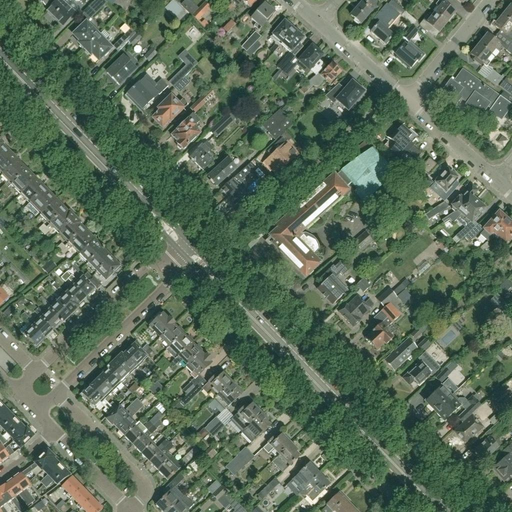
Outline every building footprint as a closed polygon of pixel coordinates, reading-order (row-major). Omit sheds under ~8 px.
[(57,0),(47,11),(63,27),(64,25),(63,24),(74,12),(75,13),(76,13),(75,12),(78,9),(71,2),(73,0),(57,0)] [(93,16),(106,3),(102,0),(96,0),(82,15),(83,16),(88,22),(93,16)] [(231,0),(230,1),(239,8),(244,3),(249,8),(255,0),(231,0)] [(360,25),(379,4),(374,0),(362,0),(357,6),(356,6),(357,7),(350,16),(355,20),(354,21),(358,25),(359,24),(360,25)] [(404,12),(391,1),(387,6),(400,17),(404,12)] [(455,14),(439,1),(435,5),(438,8),(434,13),(447,23),(452,16),(454,14),(455,14)] [(176,25),(185,16),(171,3),(162,12),(176,25)] [(202,16),(209,8),(204,3),(192,16),(197,21),(202,16)] [(224,15),(232,6),(229,3),(220,12),(224,15)] [(266,22),(272,15),(272,16),(276,12),(271,8),(270,9),(264,4),(251,19),(256,24),(253,27),(259,31),(267,22),(266,22)] [(381,20),(391,9),(386,4),(376,16),(381,20)] [(511,7),(510,6),(509,7),(508,9),(506,7),(501,13),(503,15),(502,16),(511,24),(511,7)] [(415,22),(409,16),(404,12),(400,17),(411,26),(412,27),(415,22)] [(439,34),(447,23),(434,13),(430,18),(427,16),(419,26),(424,30),(435,39),(438,34),(439,34)] [(511,33),(510,32),(511,29),(511,24),(502,16),(500,18),(499,17),(494,23),(496,24),(494,26),(494,25),(493,26),(511,40),(511,39),(511,33)] [(231,20),(222,29),(227,33),(235,25),(231,20)] [(272,53),(293,30),(289,26),(289,25),(286,23),(285,23),(284,22),(269,38),(275,43),(274,44),(275,45),(270,51),(272,53)] [(84,50),(98,36),(86,23),(73,35),(79,42),(78,44),(79,45),(79,47),(81,49),(83,49),(84,50)] [(393,36),(378,24),(370,33),(385,46),(393,36)] [(406,42),(416,30),(412,27),(411,26),(401,37),(406,42)] [(118,53),(125,45),(128,42),(135,34),(130,29),(113,47),(118,53)] [(300,51),(295,46),(302,39),(301,38),(301,36),(299,34),(297,34),(293,30),(272,53),(273,54),(280,45),(289,53),(276,68),(281,72),(283,69),(284,69),(291,61),(295,57),(300,51)] [(90,56),(92,55),(98,62),(111,49),(106,43),(110,39),(103,31),(98,36),(84,50),(85,51),(85,53),(87,55),(89,55),(90,56)] [(246,52),(260,37),(255,32),(241,47),(246,52)] [(128,42),(133,47),(141,38),(136,34),(135,34),(128,42)] [(502,47),(487,35),(486,35),(486,36),(479,45),(491,55),(495,50),(498,52),(502,47)] [(249,58),(256,51),(261,46),(257,42),(245,54),(249,58)] [(425,55),(409,42),(406,46),(404,45),(395,55),(397,56),(395,58),(403,65),(404,63),(411,68),(417,61),(419,62),(425,55)] [(482,65),(486,68),(490,63),(487,61),(491,55),(479,45),(471,54),(470,54),(470,55),(476,59),(474,62),(480,67),(482,65)] [(306,74),(322,56),(321,55),(321,53),(319,51),(317,51),(312,47),(299,60),(297,63),(295,65),(296,65),(306,74)] [(152,49),(144,58),(148,62),(157,54),(152,49)] [(118,86),(135,69),(123,57),(106,73),(118,86)] [(288,74),(296,65),(295,65),(291,61),(284,69),(283,69),(288,74)] [(335,78),(340,72),(331,64),(323,72),(322,70),(304,86),(305,86),(308,90),(313,87),(314,87),(318,88),(325,80),(331,86),(333,84),(335,81),(337,80),(335,78)] [(177,75),(169,83),(174,88),(185,77),(188,74),(183,69),(177,74),(177,75)] [(511,105),(506,101),(500,97),(462,70),(453,82),(450,80),(438,96),(454,107),(460,99),(467,103),(465,106),(480,117),(488,107),(491,109),(488,112),(501,122),(511,106),(511,105)] [(501,77),(492,70),(485,79),(496,88),(504,77),(502,75),(501,77)] [(147,75),(127,94),(136,104),(135,106),(141,112),(152,101),(159,94),(159,95),(167,86),(161,80),(156,85),(147,75)] [(180,94),(190,83),(185,77),(174,88),(175,88),(174,89),(180,94)] [(347,110),(363,92),(359,89),(360,87),(354,82),(353,83),(351,82),(342,93),(335,87),(324,96),(333,104),(336,101),(347,110)] [(511,93),(511,88),(503,82),(499,87),(510,95),(511,93)] [(209,90),(190,109),(195,114),(215,95),(209,90)] [(509,97),(503,93),(500,97),(506,101),(509,97)] [(170,123),(183,110),(183,109),(187,105),(181,100),(178,103),(171,96),(157,110),(159,112),(156,114),(154,116),(151,119),(153,121),(153,125),(156,128),(159,127),(161,129),(168,122),(170,123)] [(286,106),(280,111),(285,117),(291,112),(286,106)] [(275,141),(292,125),(285,117),(280,111),(279,110),(258,129),(263,135),(266,132),(275,141)] [(223,131),(232,122),(226,115),(217,124),(223,131)] [(182,151),(200,134),(194,128),(199,123),(192,116),(174,132),(172,134),(172,135),(171,136),(177,143),(176,144),(177,145),(177,147),(179,150),(181,150),(182,151)] [(404,124),(389,140),(395,145),(390,151),(394,154),(392,156),(405,168),(407,166),(409,168),(421,154),(412,146),(411,144),(417,136),(410,130),(408,132),(402,127),(404,124)] [(207,142),(190,159),(202,171),(215,159),(209,153),(214,149),(212,146),(216,142),(213,138),(208,143),(207,142)] [(283,139),(268,152),(273,158),(266,165),(271,171),(272,170),(276,174),(287,165),(286,163),(292,158),(290,155),(294,152),(283,139)] [(394,172),(373,148),(342,170),(342,171),(341,172),(352,184),(357,189),(354,192),(365,204),(394,172)] [(0,173),(16,158),(10,152),(9,153),(6,150),(0,155),(0,173)] [(4,185),(7,188),(10,185),(26,171),(23,167),(24,166),(18,159),(1,176),(7,182),(4,185)] [(427,175),(436,165),(429,159),(424,165),(420,169),(424,172),(427,175)] [(216,187),(235,170),(227,161),(208,178),(216,187)] [(243,184),(241,182),(254,170),(249,164),(220,190),(227,198),(242,185),(242,184),(243,184)] [(444,194),(458,178),(455,175),(453,173),(451,172),(450,172),(447,169),(433,185),(444,194)] [(16,188),(21,193),(37,179),(31,172),(29,174),(26,171),(10,185),(14,190),(16,188)] [(302,233),(348,190),(352,187),(350,185),(352,184),(341,172),(339,173),(335,176),(333,174),(275,227),(276,229),(269,236),(273,241),(271,243),(304,278),(320,264),(321,262),(314,254),(319,250),(319,249),(319,248),(319,246),(318,245),(318,243),(317,242),(316,241),(315,240),(314,238),(313,237),(311,236),(310,236),(308,235),(306,234),(305,234),(304,234),(303,234),(302,233)] [(424,191),(432,183),(428,178),(416,188),(421,193),(424,191)] [(26,201),(14,213),(17,216),(21,212),(44,190),(41,186),(42,185),(37,179),(21,193),(26,199),(25,200),(26,201)] [(250,184),(245,188),(250,192),(254,188),(250,184)] [(234,206),(250,192),(245,188),(242,185),(227,198),(234,206)] [(454,218),(456,221),(461,215),(474,200),(472,198),(473,197),(472,196),(475,192),(470,188),(461,198),(460,196),(451,206),(451,210),(454,212),(441,221),(444,225),(448,221),(449,221),(454,218)] [(24,215),(29,210),(35,217),(55,198),(49,191),(47,193),(44,190),(21,212),(24,215)] [(49,225),(64,211),(61,207),(63,206),(56,199),(40,216),(49,225)] [(482,214),(485,211),(485,208),(479,203),(479,204),(474,200),(461,215),(470,223),(470,224),(472,221),(480,212),(482,214)] [(445,202),(425,216),(428,221),(438,214),(449,208),(445,202)] [(59,232),(60,233),(75,218),(67,210),(65,211),(64,211),(49,225),(46,228),(49,231),(50,232),(55,227),(59,232)] [(494,237),(495,236),(508,222),(498,213),(483,230),(484,230),(479,235),(487,242),(494,237)] [(82,228),(83,227),(75,218),(60,233),(65,238),(63,240),(67,244),(83,229),(82,228)] [(477,225),(472,221),(470,224),(470,223),(454,237),(459,241),(463,237),(473,229),(477,225)] [(508,222),(495,236),(504,244),(511,235),(511,224),(511,225),(508,222)] [(468,242),(481,230),(477,225),(473,229),(463,237),(468,242)] [(443,227),(433,232),(435,236),(446,231),(443,227)] [(78,252),(93,238),(87,232),(86,232),(83,229),(67,244),(64,247),(60,251),(63,255),(73,246),(78,252)] [(351,246),(354,249),(358,254),(373,242),(369,237),(366,233),(351,246)] [(87,262),(102,247),(93,238),(78,252),(80,254),(87,262)] [(480,249),(483,252),(490,246),(488,243),(487,243),(480,249)] [(108,255),(109,254),(102,247),(87,262),(93,268),(91,269),(95,273),(110,258),(108,255)] [(28,252),(36,262),(41,258),(32,248),(28,252)] [(494,269),(502,261),(509,255),(505,250),(490,264),(494,269)] [(2,255),(0,257),(0,259),(7,266),(10,263),(2,255)] [(105,281),(119,267),(110,258),(95,273),(99,277),(101,276),(105,281)] [(80,271),(74,264),(72,262),(70,264),(78,273),(80,271)] [(340,262),(336,266),(334,264),(319,280),(323,284),(316,290),(331,306),(346,291),(335,279),(339,274),(342,277),(348,271),(340,262)] [(8,267),(15,274),(18,272),(11,264),(8,267)] [(94,289),(82,277),(78,282),(71,275),(70,276),(66,272),(63,275),(67,280),(72,284),(85,297),(89,294),(91,294),(94,292),(93,290),(94,289)] [(24,283),(27,281),(19,273),(16,276),(24,283)] [(101,285),(92,276),(91,277),(88,280),(97,289),(101,285)] [(369,287),(362,280),(356,286),(358,288),(363,294),(369,287)] [(383,308),(395,297),(396,298),(397,298),(405,291),(410,286),(407,283),(403,286),(402,284),(391,293),(388,289),(376,300),(383,308)] [(85,297),(72,284),(68,287),(70,289),(66,293),(64,292),(79,307),(84,302),(83,300),(85,298),(85,297)] [(397,298),(403,305),(411,298),(405,291),(397,298)] [(79,307),(64,292),(61,296),(62,297),(57,302),(70,315),(79,307)] [(501,314),(509,307),(497,294),(489,301),(501,314)] [(70,315),(57,302),(52,306),(51,305),(50,306),(42,296),(38,300),(49,311),(62,323),(62,324),(70,315)] [(345,320),(363,303),(356,297),(346,306),(345,305),(338,312),(345,320)] [(359,320),(369,310),(374,305),(369,300),(364,304),(363,303),(345,320),(352,328),(360,321),(359,320)] [(392,339),(384,330),(400,315),(389,303),(381,311),(381,312),(373,319),(379,325),(364,339),(376,351),(383,344),(385,346),(392,339)] [(39,317),(52,331),(55,328),(56,329),(62,323),(49,311),(44,315),(38,309),(33,305),(30,308),(39,317)] [(3,314),(7,319),(15,311),(11,307),(3,314)] [(160,338),(173,325),(175,324),(169,318),(168,319),(163,314),(148,329),(153,334),(154,332),(160,338)] [(52,331),(39,317),(31,325),(44,339),(47,335),(49,336),(52,333),(52,331)] [(44,339),(31,325),(28,323),(25,327),(26,328),(21,332),(35,347),(36,347),(38,347),(41,344),(40,342),(44,339)] [(177,329),(173,325),(160,338),(159,339),(162,343),(164,342),(169,347),(182,334),(184,333),(178,327),(177,329)] [(415,341),(426,331),(421,326),(410,336),(415,341)] [(166,350),(175,360),(177,358),(192,344),(191,344),(193,342),(188,336),(186,338),(182,334),(169,347),(165,350),(166,350)] [(149,348),(139,337),(135,342),(145,352),(149,348)] [(425,339),(417,347),(422,352),(430,345),(425,339)] [(413,357),(411,354),(416,350),(407,340),(385,361),(393,370),(406,359),(408,362),(413,357)] [(129,350),(126,353),(125,353),(139,367),(142,364),(140,362),(146,356),(134,344),(133,345),(132,344),(128,349),(129,350)] [(195,347),(192,344),(177,358),(175,360),(173,362),(176,365),(180,361),(182,360),(187,366),(200,353),(202,351),(196,346),(195,347)] [(135,371),(139,367),(125,353),(126,353),(124,352),(116,360),(128,373),(133,369),(135,371)] [(193,371),(190,375),(194,379),(211,364),(210,362),(211,361),(206,355),(204,356),(200,353),(187,366),(193,371)] [(440,369),(425,353),(416,361),(418,363),(413,368),(415,370),(411,373),(410,372),(402,379),(409,386),(413,381),(419,387),(425,381),(425,380),(430,376),(431,377),(440,369)] [(124,378),(128,373),(116,360),(107,368),(119,382),(121,384),(126,380),(124,378)] [(451,365),(446,370),(450,374),(455,369),(451,365)] [(115,386),(119,382),(107,368),(107,369),(102,373),(103,374),(99,379),(111,390),(113,392),(117,388),(115,386)] [(151,373),(146,368),(143,371),(148,376),(151,373)] [(440,384),(451,374),(450,374),(446,370),(436,379),(440,384)] [(217,374),(209,382),(202,389),(208,395),(211,393),(216,398),(231,383),(222,374),(220,376),(217,374)] [(106,394),(111,390),(99,379),(97,378),(94,381),(95,383),(91,386),(105,400),(108,397),(106,394)] [(157,382),(155,384),(153,382),(147,388),(156,397),(164,388),(157,382)] [(190,392),(191,392),(195,388),(190,383),(182,391),(187,396),(190,392)] [(225,410),(240,395),(236,391),(238,390),(231,383),(216,398),(214,399),(225,410)] [(135,384),(128,391),(132,395),(138,388),(135,384)] [(105,400),(91,386),(87,390),(86,390),(82,393),(83,394),(82,395),(83,396),(82,398),(85,401),(87,400),(91,404),(90,406),(93,409),(95,408),(96,409),(105,400)] [(435,413),(450,398),(445,392),(447,391),(442,386),(426,401),(430,405),(429,406),(435,413)] [(498,405),(511,393),(505,386),(491,398),(498,405)] [(195,396),(191,392),(190,392),(187,396),(179,403),(184,408),(195,396)] [(446,421),(461,407),(465,411),(458,418),(462,423),(481,406),(472,397),(467,402),(465,399),(459,399),(458,400),(453,395),(450,398),(435,413),(441,419),(442,418),(446,421)] [(113,425),(116,428),(141,404),(137,400),(124,412),(119,407),(106,420),(112,426),(113,425)] [(179,403),(173,409),(178,414),(184,408),(179,403)] [(123,436),(124,437),(136,425),(130,419),(144,406),(141,404),(116,428),(119,431),(118,432),(122,437),(123,436)] [(0,421),(8,413),(1,405),(0,405),(0,421)] [(248,408),(246,405),(234,417),(240,423),(238,425),(243,430),(261,414),(252,405),(248,408)] [(0,426),(5,432),(16,421),(8,413),(0,421),(0,426)] [(251,444),(270,426),(266,422),(267,421),(261,414),(243,430),(241,433),(251,444)] [(465,444),(483,428),(472,416),(454,432),(465,444)] [(208,433),(220,422),(215,418),(207,426),(208,426),(205,429),(208,433)] [(136,425),(124,437),(133,446),(157,422),(154,419),(150,423),(149,422),(144,427),(139,422),(136,425)] [(13,440),(25,428),(21,423),(20,425),(16,421),(5,432),(13,440)] [(133,446),(141,454),(151,445),(151,444),(153,442),(149,438),(157,429),(156,429),(161,424),(158,421),(157,422),(133,446)] [(483,462),(498,448),(502,444),(493,436),(505,426),(500,421),(485,435),(489,439),(474,452),(483,462)] [(213,438),(224,427),(220,422),(208,433),(213,438)] [(20,449),(33,436),(25,428),(13,440),(14,441),(13,442),(20,449)] [(291,445),(281,435),(278,439),(275,436),(262,449),(268,456),(274,450),(279,455),(291,445)] [(141,454),(150,463),(170,443),(166,439),(160,445),(161,445),(156,450),(151,445),(141,454)] [(159,472),(173,458),(168,452),(174,447),(170,443),(150,463),(159,472)] [(511,443),(502,452),(507,458),(493,470),(498,476),(498,475),(503,481),(503,482),(510,476),(511,479),(511,478),(511,443)] [(0,462),(1,463),(9,457),(6,454),(0,445),(0,462)] [(295,452),(297,451),(291,445),(279,455),(271,463),(271,464),(273,462),(283,472),(282,473),(283,473),(293,464),(295,462),(294,462),(299,457),(295,452)] [(14,453),(11,450),(9,446),(5,449),(8,453),(7,453),(9,457),(14,453)] [(211,448),(208,452),(212,457),(216,454),(211,448)] [(230,472),(250,453),(245,448),(236,456),(237,457),(225,468),(230,472)] [(43,471),(55,459),(47,451),(34,464),(21,473),(24,477),(37,467),(41,471),(42,470),(43,471)] [(246,466),(254,458),(250,453),(230,472),(234,477),(246,466)] [(167,481),(177,471),(181,467),(182,468),(191,459),(187,455),(178,463),(173,458),(159,472),(167,481)] [(50,479),(62,468),(58,464),(59,463),(55,459),(43,471),(48,476),(40,483),(43,486),(50,479)] [(302,491),(319,475),(309,465),(310,464),(309,464),(292,481),(302,491)] [(57,486),(70,476),(62,468),(50,479),(43,486),(46,489),(53,482),(57,486)] [(23,477),(20,474),(12,479),(31,504),(34,502),(25,489),(30,486),(23,477)] [(168,511),(175,506),(179,501),(170,492),(174,488),(184,479),(180,474),(170,484),(162,492),(166,496),(156,506),(161,511),(168,511)] [(329,485),(319,475),(302,491),(299,495),(303,499),(306,496),(312,502),(329,485)] [(82,489),(72,478),(62,488),(72,499),(82,489)] [(263,499),(280,483),(276,478),(259,495),(263,499)] [(31,504),(12,479),(5,485),(4,485),(14,498),(14,497),(18,494),(27,507),(31,504)] [(212,495),(221,486),(217,481),(207,490),(212,495)] [(14,498),(4,485),(0,488),(0,495),(7,505),(11,501),(19,511),(21,511),(24,511),(14,497),(14,498)] [(213,496),(217,501),(227,492),(222,487),(213,496)] [(92,499),(82,489),(72,499),(82,509),(92,499)] [(355,511),(339,495),(338,494),(326,506),(322,511),(355,511)] [(185,496),(179,501),(175,506),(168,511),(187,511),(188,511),(194,505),(193,505),(185,497),(186,496),(185,496)] [(100,511),(102,510),(92,499),(82,509),(84,511),(100,511)] [(246,511),(235,500),(230,506),(235,511),(246,511)] [(62,501),(56,507),(59,510),(65,504),(62,501)]
